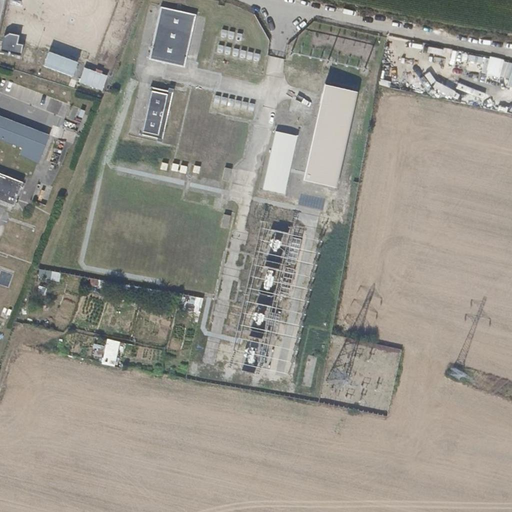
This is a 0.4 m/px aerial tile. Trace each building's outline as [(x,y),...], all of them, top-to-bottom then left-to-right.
[(194,14),(158,7),(147,59),(182,67),(194,14)] [(78,63),(49,52),(44,66),(73,77),(78,63)] [(78,85),(102,93),(107,77),(83,69),(78,85)] [(0,85),(0,91),(30,103),(34,92),(2,80),(0,85)] [(358,93),(324,85),(304,180),(337,188),(358,93)] [(171,93),(150,89),(140,136),(161,141),(171,93)] [(48,136),(0,117),(0,138),(21,147),(19,156),(37,163),(48,136)] [(297,138),(275,133),(263,191),(285,195),(297,138)] [(231,170),(225,168),(222,182),(229,183),(231,170)] [(27,183),(0,173),(0,200),(18,208),(27,183)] [(230,216),(224,215),(221,228),(227,229),(230,216)] [(55,280),(56,275),(39,272),(38,278),(55,280)] [(106,340),(104,347),(93,345),(90,363),(115,368),(120,343),(106,340)]
